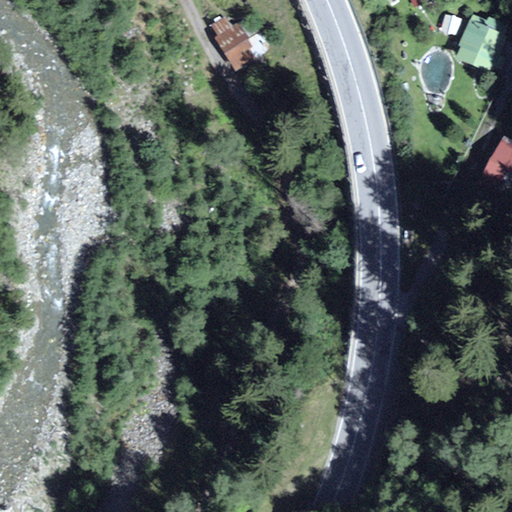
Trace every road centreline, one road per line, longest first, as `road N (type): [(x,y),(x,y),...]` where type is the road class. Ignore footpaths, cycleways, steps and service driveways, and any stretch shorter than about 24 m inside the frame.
road 1 (track): [(183,0),(272,147),(296,257),(257,372),(195,511)]
road 2 (secondary): [(327,511),(375,355),(380,241),(364,120),(326,0)]
road 3 (track): [(375,355),(511,66)]
